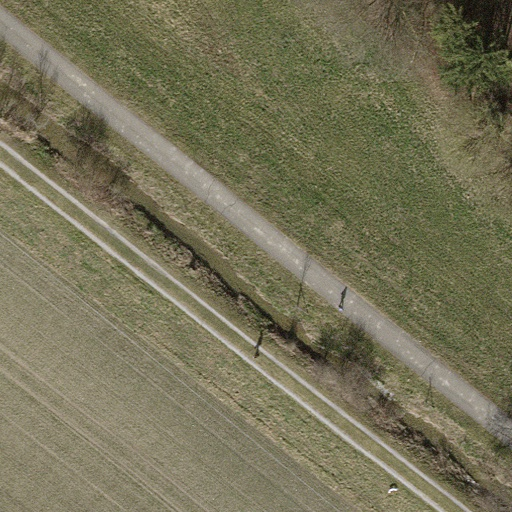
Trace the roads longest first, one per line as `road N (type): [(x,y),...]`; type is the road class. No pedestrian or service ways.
road 1 (track): [(0,19),(511,432)]
road 2 (track): [(457,511),(0,153)]
